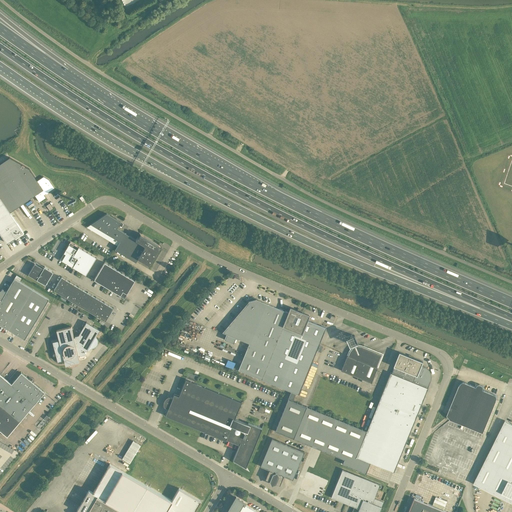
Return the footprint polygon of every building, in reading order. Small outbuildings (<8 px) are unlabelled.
[(0,232),(7,243),(23,232),(10,211),(16,207),(35,195),(37,199),(54,188),(48,179),(43,177),(37,181),(37,180),(29,168),(9,157),(0,163),(0,232)] [(106,213),(91,223),(120,241),(115,249),(136,262),(138,258),(150,265),(160,249),(159,244),(139,233),(135,239),(117,228),(121,222),(106,213)] [(86,274),(96,257),(70,242),(64,253),(66,254),(62,260),(86,274)] [(105,262),(94,280),(107,287),(117,270),(105,262)] [(45,285),(53,272),(44,266),(43,268),(35,263),(28,274),(45,285)] [(117,270),(107,287),(112,290),(112,289),(125,297),(135,280),(117,270)] [(0,290),(0,324),(8,329),(32,289),(19,281),(21,278),(16,275),(14,278),(6,291),(2,289),(0,290)] [(61,277),(54,289),(54,290),(62,295),(70,282),(61,277)] [(71,300),(71,299),(79,287),(70,282),(62,295),(71,300)] [(79,305),(80,304),(87,292),(79,287),(71,299),(71,300),(79,305)] [(32,289),(8,329),(24,339),(49,299),(32,289)] [(88,310),(89,310),(96,297),(87,292),(80,304),(79,305),(88,310)] [(97,315),(104,303),(96,297),(89,310),(88,310),(97,315)] [(222,332),(226,334),(225,336),(224,339),(233,343),(236,338),(249,343),(238,370),(261,379),(288,312),(256,299),(255,299),(254,297),(250,298),(250,300),(249,301),(222,332)] [(105,321),(112,309),(113,308),(104,303),(97,315),(98,317),(105,321)] [(295,393),(298,394),(326,327),(307,319),(309,315),(290,307),(288,312),(261,379),(291,391),(288,398),(292,400),(295,393)] [(56,353),(54,353),(53,353),(53,354),(53,355),(54,355),(55,355),(56,354),(58,361),(63,360),(62,359),(64,359),(64,361),(76,358),(79,357),(78,355),(80,354),(80,355),(85,354),(87,349),(89,350),(91,349),(92,348),(94,347),(95,347),(96,346),(97,346),(97,345),(98,344),(98,343),(98,342),(98,341),(98,340),(97,339),(97,338),(95,336),(99,329),(86,322),(78,335),(75,336),(75,337),(74,337),(71,326),(56,330),(59,341),(58,341),(58,340),(53,342),(56,353)] [(350,343),(351,345),(356,342),(355,341),(357,340),(355,335),(353,336),(352,334),(347,336),(348,338),(346,339),(348,344),(350,343)] [(366,346),(363,345),(363,346),(362,346),(357,345),(352,347),(349,351),(348,355),(347,355),(341,370),(371,382),(377,367),(376,367),(382,354),(366,347),(366,346)] [(424,367),(420,366),(422,361),(399,351),(393,366),(394,366),(392,373),(390,372),(367,430),(292,400),(288,398),(275,431),(293,438),(344,459),(342,464),(365,473),(370,462),(394,472),(428,387),(427,387),(430,380),(430,377),(430,374),(429,371),(427,369),(424,367)] [(233,369),(235,362),(227,359),(225,365),(233,369)] [(0,430),(7,436),(44,392),(21,372),(11,384),(0,374),(0,430)] [(188,372),(186,377),(195,381),(198,376),(188,372)] [(245,468),(262,428),(248,422),(247,424),(235,418),(242,402),(185,379),(179,396),(174,394),(165,415),(226,440),(226,439),(239,444),(232,460),(245,468)] [(459,384),(459,385),(447,415),(450,419),(483,432),(496,400),(497,399),(497,398),(497,397),(497,396),(496,395),(495,394),(494,394),(493,393),(483,389),(484,388),(483,387),(483,386),(483,385),(482,385),(481,384),(480,384),(479,384),(478,384),(477,384),(477,385),(476,385),(476,386),(466,382),(465,382),(464,382),(463,381),(463,382),(462,382),(461,382),(460,383),(460,384),(459,384)] [(511,424),(505,421),(496,439),(474,483),(511,502),(511,424)] [(272,438),(260,466),(269,470),(265,479),(270,481),(271,482),(274,483),(275,483),(280,485),(283,476),(292,479),(304,451),(272,438)] [(130,463),(141,444),(133,440),(122,458),(130,463)] [(171,500),(109,464),(93,492),(89,490),(75,511),(193,511),(200,501),(178,488),(171,500)] [(342,469),(331,497),(354,506),(351,511),(379,511),(383,502),(374,498),(380,484),(342,469)] [(227,511),(257,511),(245,504),(243,503),(244,502),(236,497),(227,511)] [(448,511),(414,498),(407,511),(448,511)]
